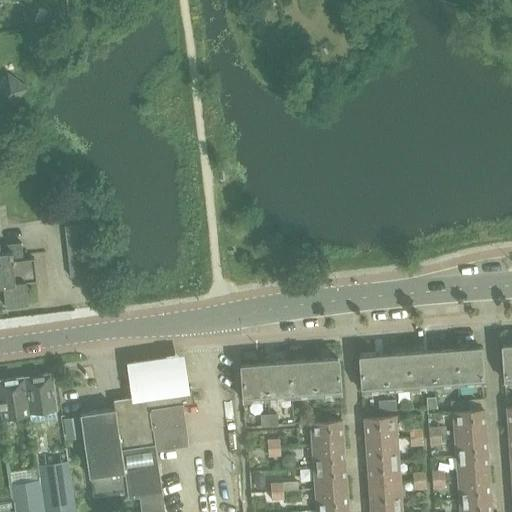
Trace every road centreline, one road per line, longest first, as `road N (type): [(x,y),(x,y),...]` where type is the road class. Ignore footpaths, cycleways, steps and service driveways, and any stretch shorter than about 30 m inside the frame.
road 1 (residential): [(502,511),(486,289)]
road 2 (unclassified): [(343,299),(128,328)]
road 3 (residential): [(343,299),(357,511)]
road 4 (unclassified): [(343,299),(486,289)]
road 5 (unclassified): [(0,346),(128,328)]
